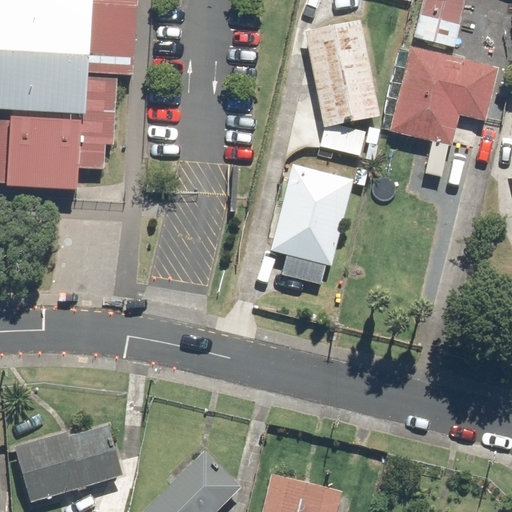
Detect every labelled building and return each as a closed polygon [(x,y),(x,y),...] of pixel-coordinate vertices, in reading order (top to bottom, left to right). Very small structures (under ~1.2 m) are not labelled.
[(0,0),(0,191),(78,194),(77,169),(112,171),(116,75),(130,75),(134,0),(0,0)] [(422,0),(414,37),(454,47),(465,0),(422,0)] [(380,116),(360,20),(305,32),(325,127),(380,116)] [(498,69),(410,47),(390,130),(451,145),(458,115),(485,122),(498,69)] [(501,128),(482,123),(475,156),(493,160),(501,128)] [(352,178),(293,164),(271,251),(286,255),(282,275),(320,284),(325,265),(331,266),(352,178)] [(15,447),(30,502),(122,476),(108,426),(68,437),(67,432),(15,447)] [(143,511),(215,511),(241,487),(204,451),(143,511)] [(272,474),(262,511),(337,511),(342,491),(272,474)]
